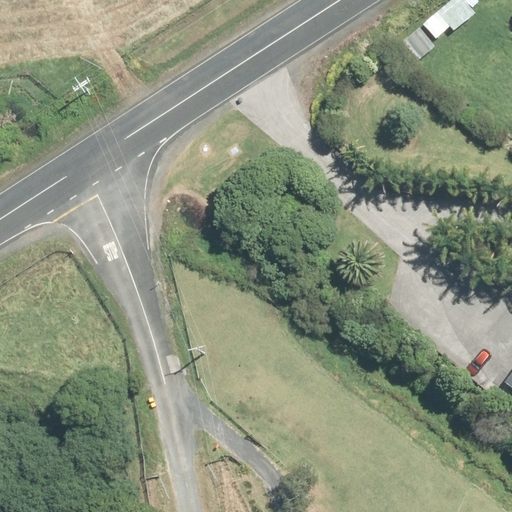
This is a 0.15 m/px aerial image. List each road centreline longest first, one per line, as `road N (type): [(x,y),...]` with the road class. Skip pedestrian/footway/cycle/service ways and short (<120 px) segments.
road 1 (unclassified): [(189,511),(164,368),(118,238),(78,168)]
road 2 (tertiary): [(340,0),(78,168)]
